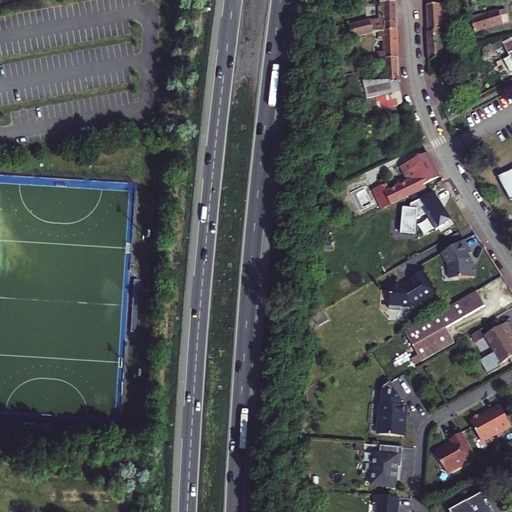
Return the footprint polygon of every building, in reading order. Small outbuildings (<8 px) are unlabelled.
[(383,35),(400,33),(398,0),(383,0),(385,9),(382,9),(383,21),(355,24),(357,38),(383,35)] [(429,7),(430,33),(439,33),(442,32),(442,30),(440,23),(440,6),(429,7)] [(471,26),(474,34),(502,26),(499,13),(470,20),(471,26)] [(392,85),(391,77),(375,79),(368,79),(367,76),(362,76),(360,60),(357,38),(355,24),(355,23),(336,25),(335,25),(335,38),(330,105),(358,101),(403,94),(402,85),(392,85)] [(382,61),(401,60),(400,33),(383,35),(383,41),(390,40),(391,57),(382,57),(382,61)] [(426,33),(427,62),(441,57),(439,33),(430,33),(426,33)] [(510,74),(511,72),(511,42),(503,47),(507,54),(501,58),(510,74)] [(402,85),(403,85),(402,82),(401,60),(382,61),(382,66),(391,66),(391,77),(392,85),(402,85)] [(404,102),(403,94),(358,101),(370,131),(409,116),(404,102)] [(373,191),(382,210),(427,189),(425,186),(440,178),(428,157),(427,155),(411,163),(420,180),(412,183),(387,195),(383,186),(373,191)] [(420,180),(411,163),(404,167),(412,183),(420,180)] [(410,210),(402,209),(401,235),(416,236),(417,221),(425,215),(436,231),(438,230),(441,234),(453,225),(450,220),(448,222),(438,207),(441,205),(434,194),(410,206),(410,210)] [(465,240),(443,252),(447,259),(446,260),(449,265),(450,279),(476,277),(475,264),(472,264),(471,258),(469,254),(472,252),(465,240)] [(401,307),(411,308),(438,292),(424,270),(410,278),(411,280),(412,281),(408,284),(408,286),(402,286),(402,284),(391,283),(389,310),(401,311),(401,307)] [(423,360),(456,340),(448,327),(487,304),(479,289),(406,331),(420,354),(423,360)] [(500,314),(488,321),(494,331),(505,324),(500,314)] [(511,324),(510,321),(505,324),(489,333),(499,349),(485,358),(493,372),(506,364),(504,361),(505,360),(506,361),(511,357),(511,324)] [(480,330),(471,335),(476,343),(485,337),(480,330)] [(423,360),(420,354),(414,358),(418,363),(423,360)] [(383,387),(379,434),(404,436),(404,423),(403,423),(404,406),(401,406),(401,400),(390,383),(383,387)] [(482,419),(481,417),(474,421),(475,423),(472,424),(482,443),(496,436),(496,437),(508,431),(507,429),(511,427),(501,408),(482,419)] [(436,453),(447,473),(476,456),(463,433),(451,439),(454,444),(450,447),(448,447),(436,453)] [(387,489),(395,489),(397,466),(401,467),(402,448),(380,446),(380,454),(371,454),(370,464),(373,464),(371,485),(387,487),(387,489)] [(482,493),(450,511),(492,511),(488,505),(487,506),(486,503),(487,502),(482,493)] [(397,511),(399,497),(374,495),(373,503),(378,504),(377,511),(397,511)]
